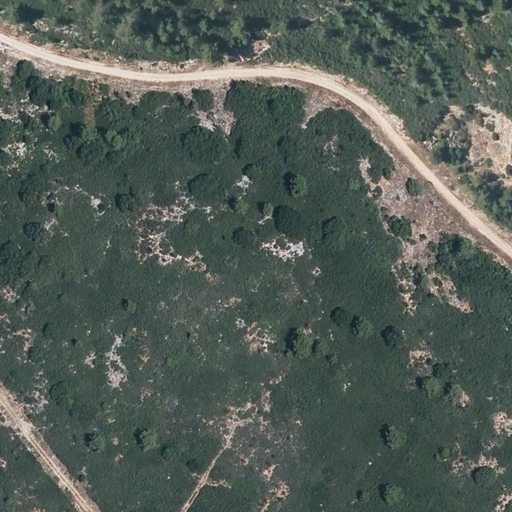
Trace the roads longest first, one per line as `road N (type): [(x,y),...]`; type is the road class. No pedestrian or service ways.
road 1 (track): [(511,241),(375,103),(233,72),(153,77),(0,37)]
road 2 (track): [(0,393),(88,511)]
